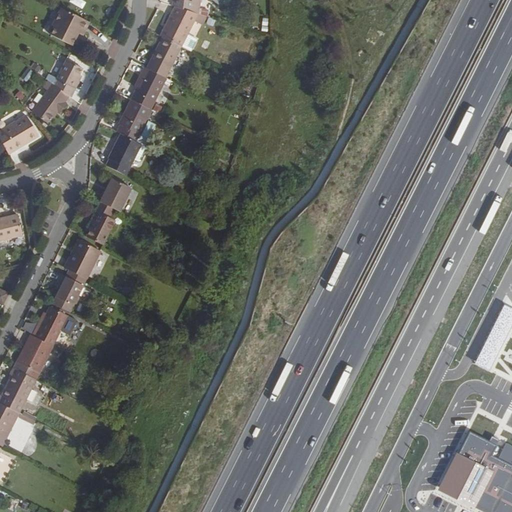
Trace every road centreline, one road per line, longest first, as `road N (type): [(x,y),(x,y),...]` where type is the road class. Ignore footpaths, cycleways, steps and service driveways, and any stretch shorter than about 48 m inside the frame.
road 1 (trunk): [(479,0),(227,511)]
road 2 (trunk): [(264,511),(511,31)]
road 3 (trunk): [(352,452),(511,145)]
road 4 (residential): [(0,347),(75,185)]
road 5 (residential): [(80,144),(136,28),(139,0)]
